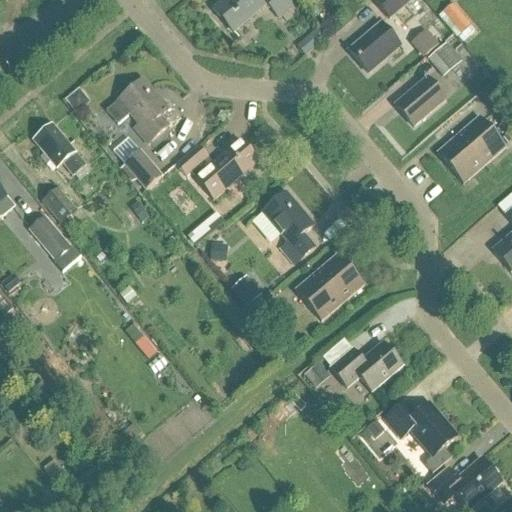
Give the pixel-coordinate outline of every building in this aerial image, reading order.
[(227,0),(213,13),(233,35),(266,7),(278,21),(294,8),(287,0),(227,0)] [(376,0),(372,5),(388,23),(414,0),(376,0)] [(469,29),(450,7),(437,19),(455,41),(469,29)] [(349,55),(367,77),(400,50),(381,28),(349,55)] [(297,47),(305,55),(320,41),(312,32),(297,47)] [(408,48),(420,62),(436,49),(424,35),(408,48)] [(425,64),(441,82),(459,66),(443,48),(425,64)] [(445,104),(427,82),(395,109),(413,131),(445,104)] [(134,132),(148,148),(167,132),(159,122),(167,115),(141,84),(118,104),(139,128),(134,132)] [(498,112),(505,106),(495,94),(488,100),(498,112)] [(76,97),(66,104),(74,113),(79,109),(84,110),(85,102),(80,101),(76,97)] [(436,158),(463,188),(505,151),(479,121),(436,158)] [(75,157),(52,129),(33,144),(57,173),(63,167),(73,180),(85,170),(75,157)] [(189,177),(213,204),(240,181),(243,185),(251,178),(248,175),(259,165),(240,144),(213,167),(198,150),(176,169),(185,180),(189,177)] [(120,170),(142,197),(160,182),(138,155),(120,170)] [(36,197),(62,227),(77,214),(52,185),(36,197)] [(313,230),(285,197),(262,216),(288,246),(280,253),(294,269),(314,252),(303,239),(313,230)] [(137,207),(132,211),(141,224),(147,220),(137,207)] [(511,213),(504,219),(511,228),(511,237),(492,255),(511,277),(511,213)] [(216,217),(207,225),(214,234),(224,226),(216,217)] [(30,235),(56,264),(69,252),(43,222),(30,235)] [(197,233),(188,241),(195,250),(205,242),(197,233)] [(212,248),(211,264),(222,264),(223,249),(212,248)] [(295,295),(321,326),(364,289),(338,259),(295,295)] [(248,278),(231,293),(247,311),(264,296),(248,278)] [(131,290),(121,297),(128,307),(138,299),(131,290)] [(16,313),(0,294),(0,314),(6,322),(16,313)] [(127,336),(148,361),(156,355),(135,329),(127,336)] [(402,371),(382,347),(362,364),(353,354),(330,373),(347,392),(359,382),(372,397),(402,371)] [(332,379),(320,365),(311,372),(323,387),(332,379)] [(425,470),(432,478),(451,461),(443,452),(457,441),(428,407),(415,419),(404,406),(384,423),(401,443),(410,435),(432,461),(426,466),(425,470)] [(43,471),(50,481),(62,471),(55,462),(43,471)] [(480,463),(457,483),(448,473),(427,489),(443,508),(453,499),(464,511),(472,511),(501,487),(480,463)]
